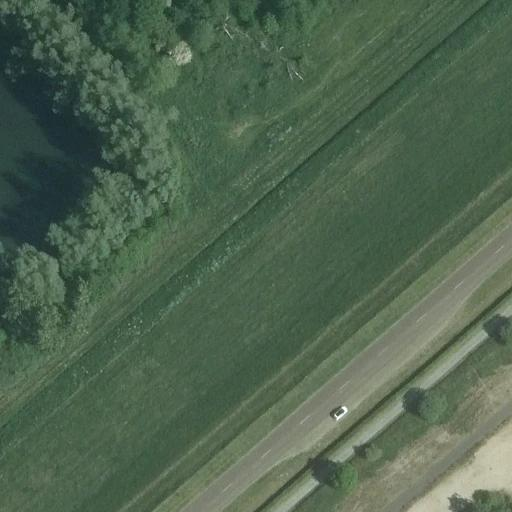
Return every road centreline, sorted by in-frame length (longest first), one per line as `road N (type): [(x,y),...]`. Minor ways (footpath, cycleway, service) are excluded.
road 1 (tertiary): [(199,511),(511,238)]
road 2 (track): [(456,0),(212,213)]
